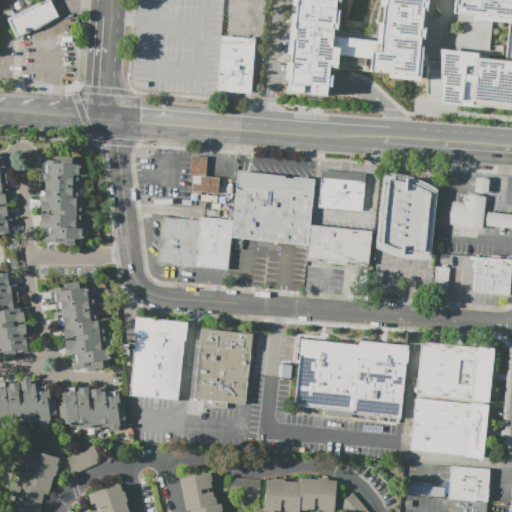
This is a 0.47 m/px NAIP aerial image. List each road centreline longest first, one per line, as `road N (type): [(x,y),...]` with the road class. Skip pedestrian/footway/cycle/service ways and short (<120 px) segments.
road 1 (tertiary): [(238,303),(511,323)]
road 2 (tertiary): [(107,117),(139,286),(173,298),(238,303)]
road 3 (secondary): [(228,126),(384,138)]
road 4 (secondary): [(384,138),(511,147)]
road 5 (secondary): [(107,117),(228,126)]
